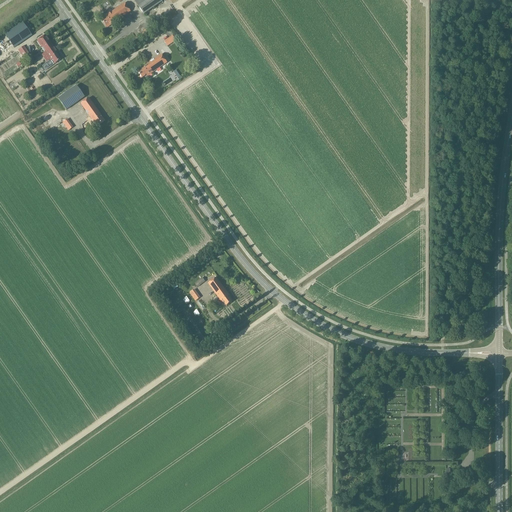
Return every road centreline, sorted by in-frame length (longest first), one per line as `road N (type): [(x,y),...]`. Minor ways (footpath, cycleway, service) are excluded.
road 1 (secondary): [(441,352),(353,339),(276,295),(138,115)]
road 2 (track): [(511,53),(483,60),(459,93),(466,258),(441,344)]
road 3 (secondary): [(498,349),(500,201),(511,115)]
road 4 (secondary): [(499,511),(498,356)]
road 5 (secondary): [(138,115),(56,0)]
